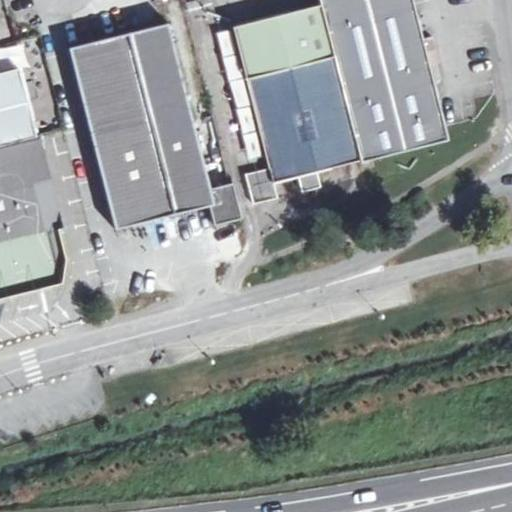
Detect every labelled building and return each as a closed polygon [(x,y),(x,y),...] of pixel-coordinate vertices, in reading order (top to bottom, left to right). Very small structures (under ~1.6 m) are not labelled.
[(413,0),(319,0),(320,3),(356,146),(444,124),(413,0)] [(356,146),(320,3),(232,27),(268,167),(243,173),(251,204),(275,197),(268,168),(293,161),(297,176),(316,172),(313,157),(356,146)] [(193,119),(168,21),(70,46),(81,90),(115,227),(210,207),(215,224),(234,219),(239,218),(213,115),(193,119)] [(0,299),(59,283),(64,260),(57,226),(63,225),(41,134),(37,135),(19,67),(0,70),(0,299)] [(299,178),(303,192),(323,187),(320,173),(299,178)] [(190,213),(192,227),(212,225),(210,211),(190,213)]
